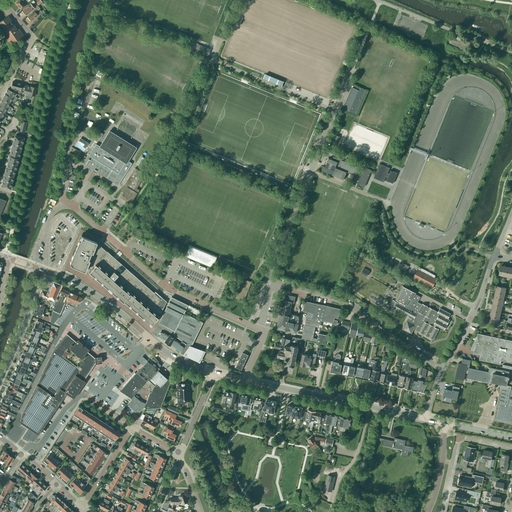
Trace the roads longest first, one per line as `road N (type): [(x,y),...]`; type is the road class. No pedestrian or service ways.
road 1 (residential): [(271,285),(266,277),(356,58)]
road 2 (residential): [(257,330),(166,287),(73,206)]
road 3 (residential): [(442,370),(339,301),(271,285)]
road 4 (tertiary): [(426,419),(246,380)]
road 5 (residential): [(131,426),(88,397),(136,327)]
road 6 (residential): [(442,370),(493,257)]
